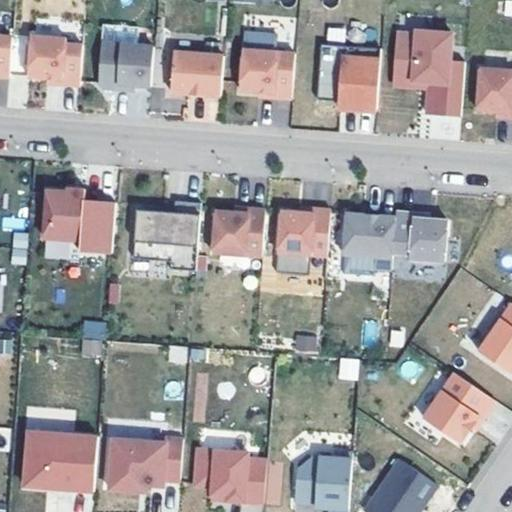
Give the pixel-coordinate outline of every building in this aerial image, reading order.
[(427,115),(462,117),(466,64),(451,63),(453,35),(417,33),(417,36),(398,34),(395,82),(430,84),(427,115)] [(244,35),(244,47),(270,47),(270,35),(244,35)] [(0,77),(10,79),(13,39),(0,38),(0,77)] [(66,41),(31,39),(28,79),(47,80),(63,80),(63,86),(81,87),(84,47),(66,46),(66,41)] [(155,48),(102,44),(99,84),(104,90),(114,91),(119,86),(152,88),(155,48)] [(377,111),(382,50),(321,46),(317,104),(341,106),(341,108),(377,111)] [(293,101),(296,56),(243,52),(240,92),(275,95),(275,100),(293,101)] [(222,100),(225,60),(174,57),(172,97),(190,98),(190,99),(207,100),(207,99),(222,100)] [(511,119),(511,72),(481,70),(478,111),(511,114),(511,119)] [(395,82),(395,87),(429,90),(430,84),(395,82)] [(113,255),(117,205),(86,203),(87,195),(70,194),(49,192),(45,240),(73,242),(82,253),(113,255)] [(167,213),(138,211),(134,260),(171,263),(171,269),(198,271),(202,204),(176,202),(176,214),(175,221),(166,221),(167,213)] [(329,258),(332,212),(316,210),(316,216),(301,214),(282,213),(279,254),(329,258)] [(263,258),(267,212),(251,211),(250,216),(236,215),(217,213),(214,254),(263,258)] [(176,214),(167,213),(166,221),(175,221),(176,214)] [(397,214),(394,254),(411,255),(411,260),(447,262),(450,223),(431,221),(415,220),(416,215),(397,214)] [(394,254),(397,219),(382,217),(365,215),(365,216),(347,215),(344,255),(377,258),(376,270),(393,271),(394,254)] [(511,308),(481,353),(511,374),(511,308)] [(104,357),(105,321),(83,321),(82,356),(104,357)] [(296,349),(315,349),(315,335),(295,336),(296,349)] [(357,380),(360,360),(340,357),(338,377),(357,380)] [(414,381),(422,366),(407,358),(399,373),(414,381)] [(194,421),(204,422),(205,374),(195,374),(194,421)] [(425,420),(462,445),(473,429),(481,418),(485,421),(497,403),(456,374),(425,420)] [(481,418),(473,429),(477,432),(485,421),(481,418)] [(59,492),(96,494),(100,439),(30,434),(26,489),(48,491),(49,486),(59,487),(59,492)] [(182,483),(185,441),(168,440),(168,445),(115,441),(113,485),(151,487),(167,488),(167,482),(182,483)] [(199,451),(197,488),(214,489),(214,497),(229,498),(228,503),(265,506),(269,462),(250,461),(250,455),(199,451)] [(330,511),(350,511),(354,455),(336,454),(336,460),(313,458),(299,471),(297,504),(317,505),(317,509),(330,509),(330,511)] [(402,461),(367,511),(422,511),(439,487),(402,461)] [(113,485),(112,492),(150,495),(151,487),(113,485)]
